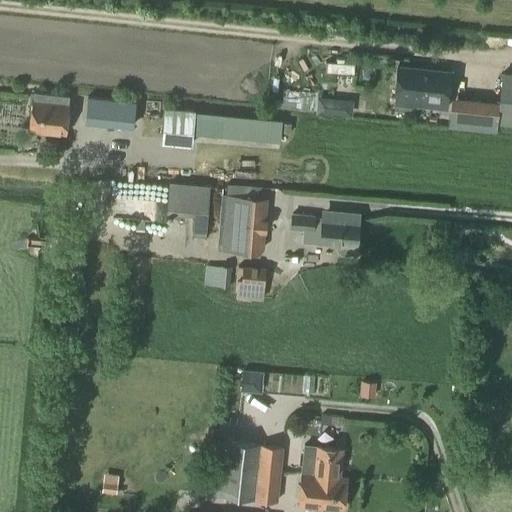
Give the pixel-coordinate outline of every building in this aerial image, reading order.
[(329,66),(345,66),(344,53),(328,54),(329,66)] [(447,100),(449,70),(394,66),(392,94),(413,95),(412,105),(436,107),(437,99),(447,100)] [(511,70),(502,70),(498,119),(511,119),(511,70)] [(86,97),(83,122),(131,127),(134,103),(86,97)] [(316,99),(314,113),(349,117),(351,102),(316,99)] [(30,100),(27,131),(65,135),(68,103),(30,100)] [(449,102),(447,125),(488,129),(490,106),(449,102)] [(163,112),(161,131),(279,140),(280,121),(163,112)] [(167,187),(165,215),(205,218),(207,190),(167,187)] [(225,197),(221,251),(262,254),(265,200),(263,200),(264,190),(228,187),(227,197),(225,197)] [(291,216),(289,230),(303,231),(302,243),(355,248),(357,215),(344,214),(343,220),(320,218),(320,220),(312,220),(313,218),(291,216)] [(95,234),(115,236),(116,223),(96,221),(95,234)] [(240,267),(239,283),(261,285),(263,269),(240,267)] [(263,371),(243,370),(241,390),(261,392),(263,371)] [(209,453),(204,495),(254,501),(254,499),(275,501),(281,448),(223,442),(222,454),(209,453)] [(342,510),(346,479),(338,478),(341,450),(318,448),(315,476),(299,474),(295,505),(342,510)] [(101,482),(101,492),(114,493),(115,483),(101,482)]
